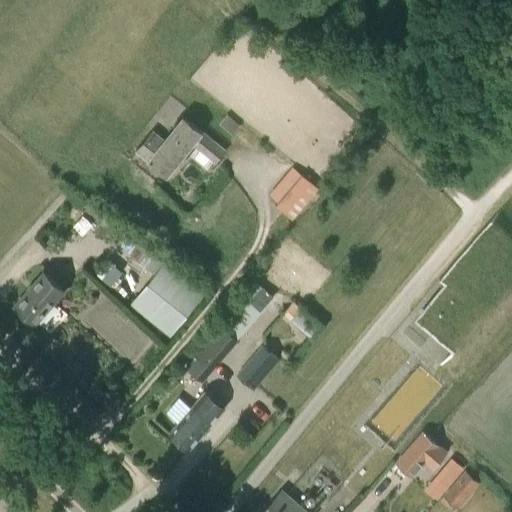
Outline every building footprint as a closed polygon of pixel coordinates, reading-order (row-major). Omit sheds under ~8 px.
[(233,134),(240,125),(227,114),(220,123),(233,134)] [(222,149),(182,117),(163,141),(151,132),(135,151),(165,175),(191,143),(212,161),(222,149)] [(301,174),(292,166),(269,194),(277,201),(275,205),(293,219),(319,188),(302,173),(301,174)] [(442,367),(511,283),(511,237),(488,217),(437,278),(447,286),(422,316),(453,342),(436,362),(442,367)] [(165,265),(132,305),(168,336),(202,296),(165,265)] [(33,322),(62,287),(44,272),(15,307),(33,322)] [(300,307),(289,319),(299,328),(310,316),(300,307)] [(218,326),(194,354),(210,367),(234,339),(218,326)] [(252,387),(277,359),(260,345),(236,373),(252,387)] [(178,396),(165,412),(177,422),(169,432),(177,439),(177,443),(182,447),(185,447),(188,449),(223,408),(203,391),(190,406),(178,396)] [(422,430),(396,460),(413,474),(438,444),(422,430)] [(451,458),(436,476),(448,486),(463,468),(451,458)] [(464,469),(446,491),(460,504),(479,481),(464,469)] [(306,511),(280,489),(261,511),(306,511)]
